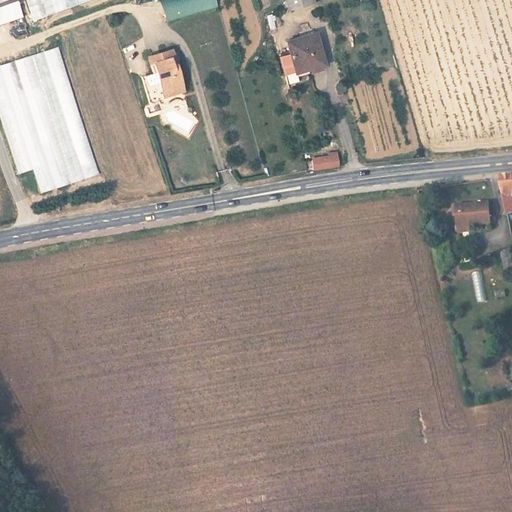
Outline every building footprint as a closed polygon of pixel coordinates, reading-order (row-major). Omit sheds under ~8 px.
[(13,0),(0,0),(0,24),(23,17),(18,0),(13,0)] [(21,0),(30,27),(50,21),(42,0),(21,0)] [(71,14),(67,0),(49,0),(55,18),(71,14)] [(76,0),(80,11),(99,5),(97,0),(76,0)] [(215,0),(160,0),(166,22),(218,9),(215,0)] [(312,5),(310,0),(282,0),(286,12),(312,5)] [(279,27),(275,14),(266,16),(270,30),(279,27)] [(324,70),(315,35),(285,43),(294,76),(308,71),(310,73),(324,70)] [(0,63),(0,114),(16,179),(35,174),(40,191),(96,177),(63,48),(0,63)] [(177,69),(172,53),(165,55),(169,71),(177,69)] [(182,87),(177,69),(169,71),(165,55),(155,58),(166,92),(182,87)] [(166,92),(155,58),(145,61),(150,79),(155,78),(160,94),(166,92)] [(332,170),(331,161),(312,163),(314,172),(332,170)] [(511,176),(496,178),(504,213),(511,211),(511,176)] [(490,230),(488,210),(455,214),(458,233),(490,230)] [(454,258),(451,249),(437,252),(440,261),(454,258)]
